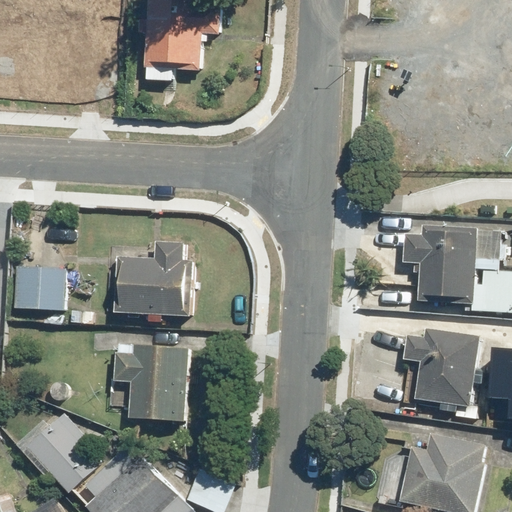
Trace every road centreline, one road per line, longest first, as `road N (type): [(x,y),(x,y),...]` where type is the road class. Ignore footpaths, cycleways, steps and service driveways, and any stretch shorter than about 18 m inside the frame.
road 1 (residential): [(306,176),(290,511)]
road 2 (residential): [(306,176),(0,154)]
road 3 (residential): [(320,0),(306,176)]
